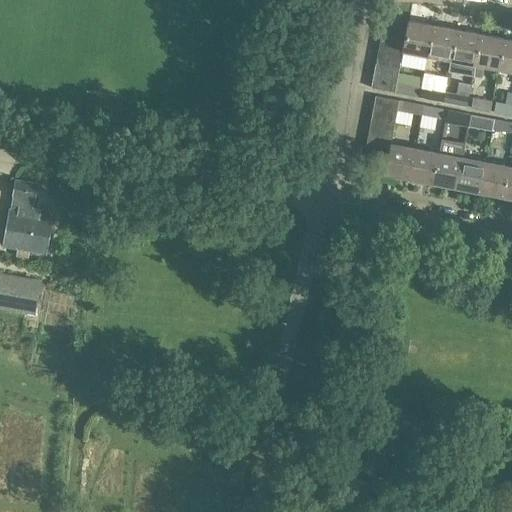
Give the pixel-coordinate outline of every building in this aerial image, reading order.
[(409,20),(406,33),(404,44),(402,52),(427,57),(433,25),(409,20)] [(450,61),(452,61),(458,29),(433,25),(427,57),(450,61)] [(406,33),(382,29),(380,39),(404,44),(406,33)] [(452,61),(450,61),(448,73),(472,78),(475,66),(481,34),(458,29),(452,61)] [(481,79),(483,67),(498,70),(504,38),(481,34),(475,66),(472,78),(481,79)] [(511,39),(504,38),(498,70),(511,72),(511,39)] [(402,56),(402,52),(404,44),(380,39),(378,52),(402,56)] [(375,64),(399,68),(402,56),(378,52),(375,64)] [(373,76),(397,81),(399,68),(375,64),(373,76)] [(371,88),(395,93),(397,81),(373,76),(371,88)] [(422,88),(403,84),(401,94),(420,98),(422,88)] [(424,98),(443,102),(445,93),(426,89),(424,98)] [(468,97),(449,93),(447,103),(467,107),(468,97)] [(399,101),(376,96),(373,108),(397,113),(399,101)] [(473,98),(471,108),(490,112),(492,102),(473,98)] [(419,105),(401,101),(399,111),(417,115),(419,105)] [(511,105),(497,103),(495,112),(511,115),(511,105)] [(443,109),(424,106),(422,116),(441,120),(443,109)] [(373,108),(371,120),(395,125),(397,113),(373,108)] [(446,120),(465,124),(467,114),(447,111),(446,120)] [(471,115),(469,125),(488,128),(490,119),(471,115)] [(393,136),(395,125),(371,120),(369,132),(393,136)] [(492,129),(511,133),(511,131),(511,123),(494,120),(492,129)] [(390,148),(391,144),(393,136),(369,132),(367,144),(390,148)] [(442,141),(440,153),(434,184),(458,189),(463,158),(465,146),(442,141)] [(364,155),(388,160),(390,148),(367,144),(364,155)] [(385,175),(410,180),(416,148),(391,144),(390,148),(388,160),(385,175)] [(410,180),(434,184),(440,153),(416,148),(410,180)] [(486,162),(463,158),(458,189),(481,193),(486,162)] [(481,193),(505,198),(510,167),(486,162),(481,193)] [(20,197),(34,200),(37,184),(15,180),(12,196),(20,197)] [(36,212),(37,208),(33,207),(34,200),(20,197),(18,205),(17,204),(16,209),(8,208),(2,244),(42,251),(49,215),(36,212)] [(40,282),(1,275),(0,278),(0,307),(35,313),(40,282)]
